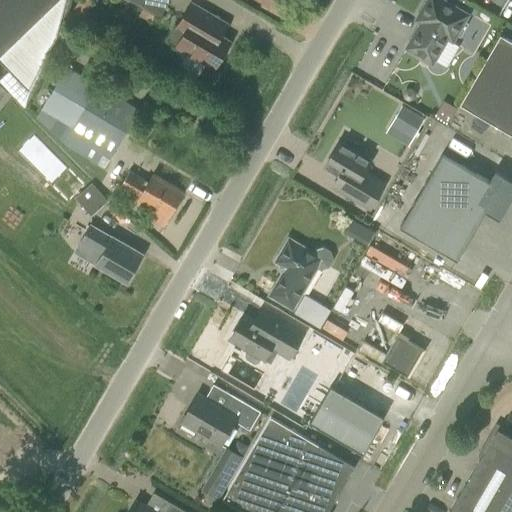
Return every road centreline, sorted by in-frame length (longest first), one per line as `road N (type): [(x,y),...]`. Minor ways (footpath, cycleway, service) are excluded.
road 1 (unclassified): [(50,511),(348,0)]
road 2 (unclassified): [(404,511),(506,326)]
